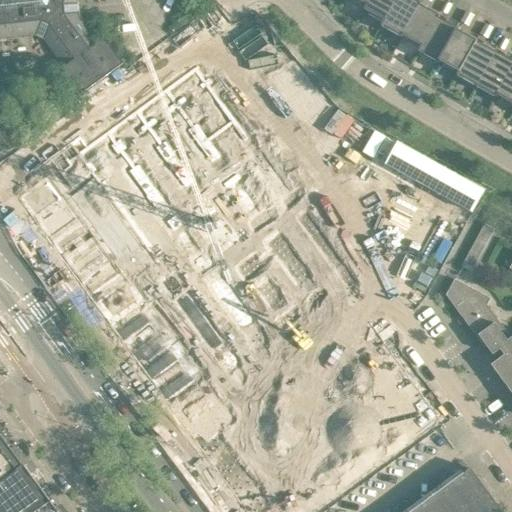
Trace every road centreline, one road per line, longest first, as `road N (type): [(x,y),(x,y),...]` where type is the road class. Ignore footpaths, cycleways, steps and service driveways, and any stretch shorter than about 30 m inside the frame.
road 1 (secondary): [(194,511),(0,243)]
road 2 (residential): [(440,202),(395,287),(395,314),(511,472)]
road 3 (residential): [(285,0),(366,76),(511,161)]
road 4 (secondary): [(0,290),(165,511)]
